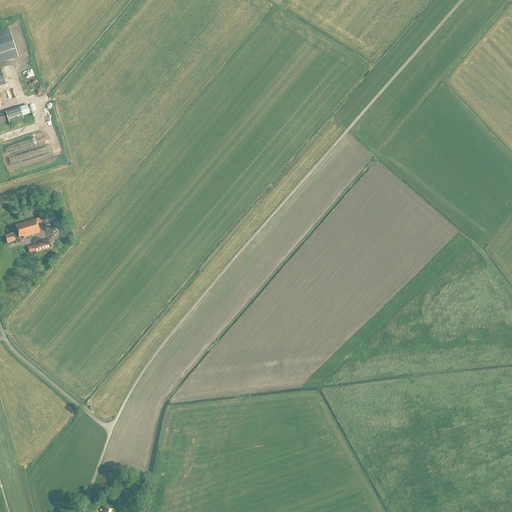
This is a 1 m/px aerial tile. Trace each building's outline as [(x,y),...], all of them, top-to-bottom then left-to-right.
[(0,61),(17,56),(8,28),(0,30),(0,61)] [(30,79),(34,78),(29,63),(22,65),(21,64),(16,65),(19,76),(20,76),(22,81),(20,82),(23,91),(28,89),(26,85),(31,83),(30,79)] [(27,104),(20,107),(5,111),(9,123),(23,118),(23,116),(30,113),(27,104)] [(17,140),(18,145),(41,141),(40,135),(17,140)] [(5,152),(16,149),(15,143),(4,146),(5,152)] [(46,145),(8,155),(10,162),(48,151),(46,145)] [(13,233),(5,236),(7,243),(15,241),(14,238),(19,237),(23,236),(23,237),(40,232),(36,218),(15,225),(17,232),(13,234),(13,233)] [(48,240),(43,242),(27,247),(29,253),(35,251),(36,252),(45,250),(51,248),(48,240)] [(106,392),(99,405),(107,409),(113,396),(106,392)]
